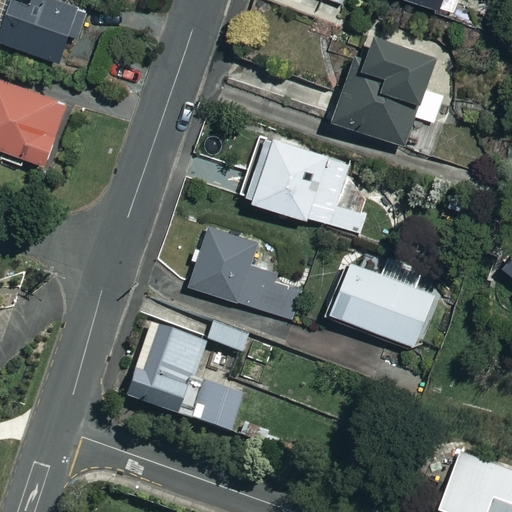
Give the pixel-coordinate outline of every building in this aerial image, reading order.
[(73,0),(0,0),(0,33),(6,36),(4,42),(75,65),(94,7),(73,0)] [(457,0),(415,0),(452,13),(457,0)] [(430,52),(365,28),(352,66),(344,63),(325,116),(399,142),(410,113),(432,121),(442,94),(418,86),(430,52)] [(12,85),(0,81),(0,162),(6,160),(34,170),(36,163),(59,172),(71,138),(63,135),(77,98),(15,76),(12,85)] [(350,158),(261,132),(251,166),(221,157),(214,180),(242,188),(239,197),(363,234),(368,214),(336,204),(350,158)] [(256,240),(206,224),(187,283),(292,317),(302,286),(247,268),(256,240)] [(511,239),(493,264),(511,279),(511,239)] [(432,293),(343,256),(322,305),(412,343),(432,293)] [(203,342),(146,322),(120,395),(167,412),(180,375),(190,378),(203,342)] [(246,336),(212,325),(206,341),(241,352),(246,336)] [(239,390),(204,378),(190,419),(225,431),(239,390)] [(511,511),(511,467),(444,441),(430,477),(439,480),(431,499),(464,511),(511,511)]
